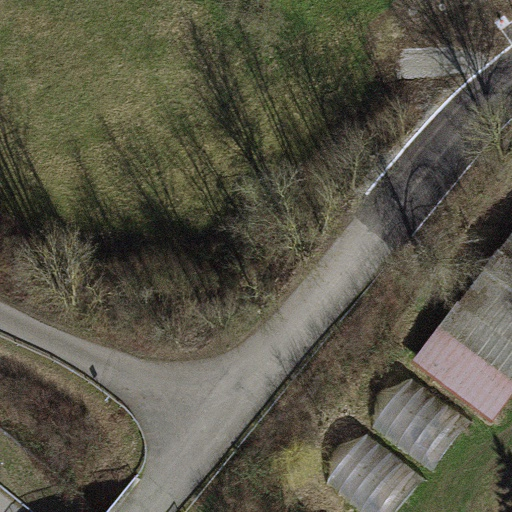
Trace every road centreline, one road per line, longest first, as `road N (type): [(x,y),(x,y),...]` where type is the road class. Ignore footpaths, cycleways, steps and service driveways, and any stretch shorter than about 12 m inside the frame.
road 1 (residential): [(211,431),(426,171),(511,80)]
road 2 (track): [(0,315),(124,376),(211,431)]
